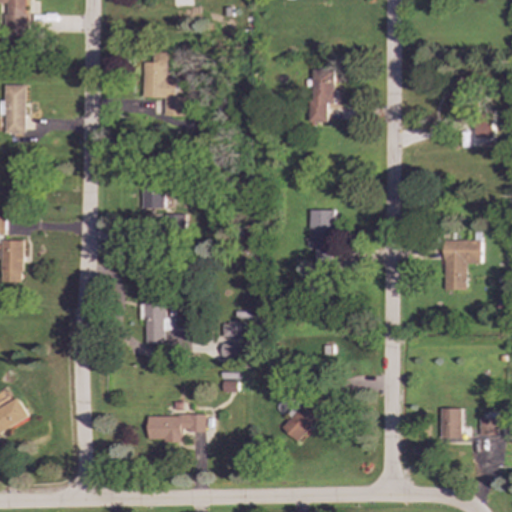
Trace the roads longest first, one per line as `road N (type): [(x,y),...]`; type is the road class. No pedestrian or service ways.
road 1 (residential): [(82,501),(78,343),(89,0)]
road 2 (residential): [(388,496),(391,0)]
road 3 (residential): [(473,511),(435,498),(388,496),(0,502)]
